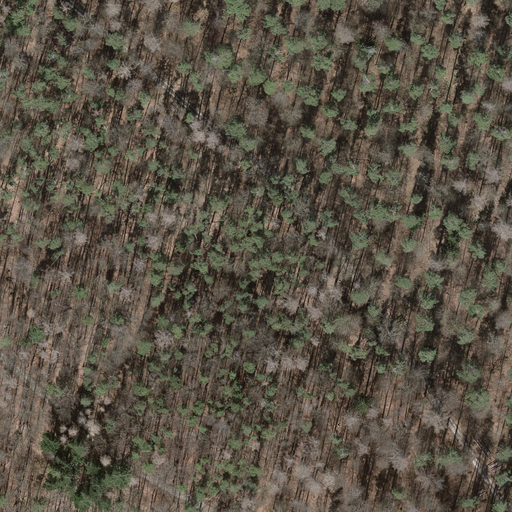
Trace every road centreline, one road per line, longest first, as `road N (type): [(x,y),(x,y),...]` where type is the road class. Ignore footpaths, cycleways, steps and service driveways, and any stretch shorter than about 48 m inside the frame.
road 1 (track): [(503,511),(323,231),(67,0)]
road 2 (track): [(0,360),(111,451),(223,511)]
